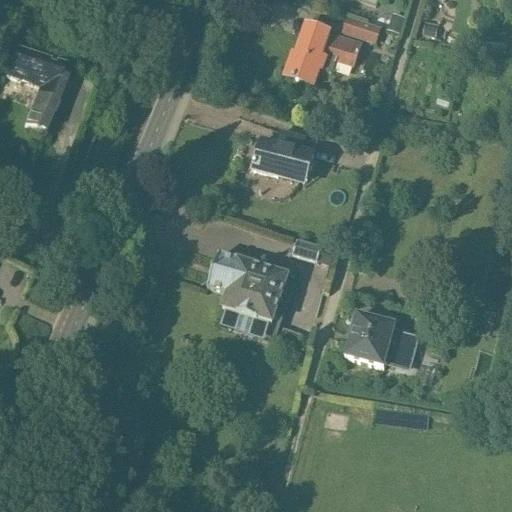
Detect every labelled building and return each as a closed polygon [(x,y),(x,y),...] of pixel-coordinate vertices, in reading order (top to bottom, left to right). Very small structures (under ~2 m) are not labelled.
[(335,10),(338,0),(321,0),(320,4),(335,10)] [(352,0),(353,1),(376,10),(379,0),(352,0)] [(405,22),(393,17),(388,33),(400,37),(405,22)] [(378,47),(383,32),(349,19),(343,35),(378,47)] [(355,73),(364,47),(332,37),(332,36),(302,25),(299,35),(302,36),(295,54),(292,53),(282,79),(315,91),(321,75),(323,76),(323,75),(332,77),(337,67),(355,73)] [(425,29),(423,39),(436,42),(438,32),(425,29)] [(17,55),(7,80),(41,93),(26,130),(45,138),(66,86),(60,84),(64,74),(17,55)] [(261,143),(251,175),(271,181),(273,176),(273,174),(307,184),(315,161),(303,158),(304,155),(308,144),(280,136),(277,147),(261,143)] [(321,268),(325,254),(299,244),(295,258),(321,268)] [(297,269),(282,265),(281,270),(218,250),(208,283),(228,289),(219,320),(276,337),(297,269)] [(482,309),(503,315),(511,281),(511,272),(492,268),(482,309)] [(412,374),(420,340),(400,335),(401,329),(358,319),(346,363),(384,373),(385,368),(412,374)]
